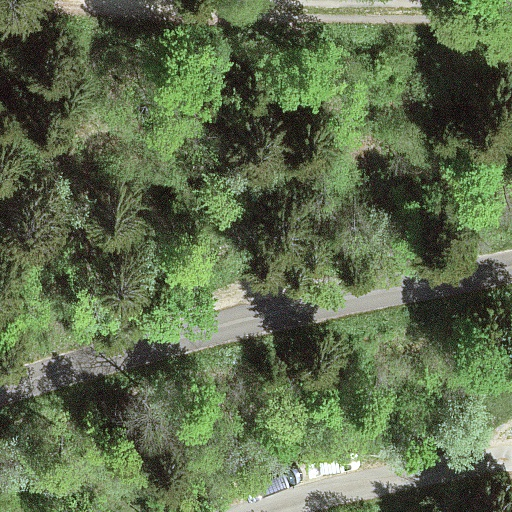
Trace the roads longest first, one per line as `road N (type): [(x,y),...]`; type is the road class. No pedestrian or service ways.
road 1 (unclassified): [(0,389),(243,322),(511,267)]
road 2 (track): [(0,10),(122,4),(511,11)]
road 3 (residential): [(278,511),(369,476),(511,457)]
